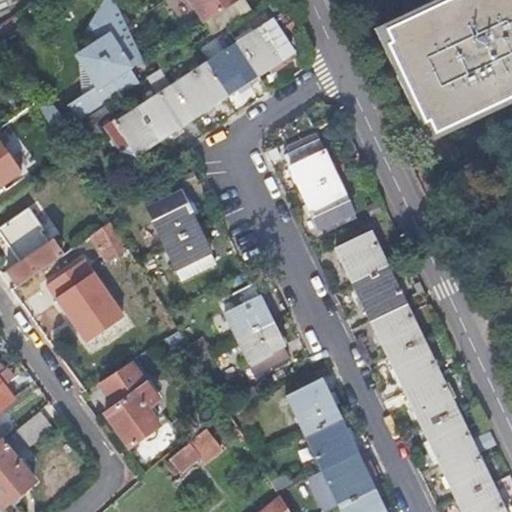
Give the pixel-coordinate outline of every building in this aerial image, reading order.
[(65,103),(80,118),(136,82),(126,66),(140,57),(112,0),(104,0),(85,33),(94,43),(76,55),(87,71),(79,94),(65,103)] [(186,0),(202,23),(206,20),(236,0),(186,0)] [(425,145),(511,105),(511,0),(445,0),(373,33),(425,145)] [(158,68),(145,77),(157,95),(103,130),(124,161),(290,54),(276,32),(292,21),(286,11),(236,44),(228,32),(209,44),(217,56),(169,87),(158,68)] [(195,58),(190,50),(179,57),(184,65),(195,58)] [(79,94),(87,71),(76,55),(65,103),(79,94)] [(142,61),(140,57),(126,66),(142,61)] [(317,137),(283,153),(318,226),(353,210),(317,137)] [(178,189),(144,206),(179,279),(213,262),(178,189)] [(2,272),(13,287),(58,256),(47,240),(42,244),(33,232),(36,230),(21,209),(0,223),(0,244),(5,252),(11,248),(15,254),(9,258),(13,264),(2,272)] [(124,247),(108,220),(87,235),(104,260),(124,247)] [(503,511),(370,231),(335,246),(460,511),(503,511)] [(106,292),(139,270),(130,255),(96,278),(106,292)] [(251,283),(219,298),(253,371),(287,355),(251,283)] [(146,290),(133,300),(152,326),(166,316),(146,290)] [(190,353),(174,326),(163,335),(178,360),(190,353)] [(128,360),(97,382),(113,405),(102,413),(126,446),(156,425),(144,407),(133,392),(145,384),(144,383),(128,360)] [(383,511),(320,378),(285,395),(341,511),(383,511)] [(159,396),(148,380),(144,383),(145,384),(155,399),(159,396)] [(0,409),(13,399),(0,382),(0,409)] [(155,399),(145,384),(133,392),(144,407),(155,399)] [(37,412),(12,431),(24,446),(49,426),(37,412)] [(203,431),(170,459),(188,479),(220,451),(203,431)] [(0,441),(0,502),(2,505),(33,481),(0,441)] [(288,511),(280,498),(262,511),(288,511)]
